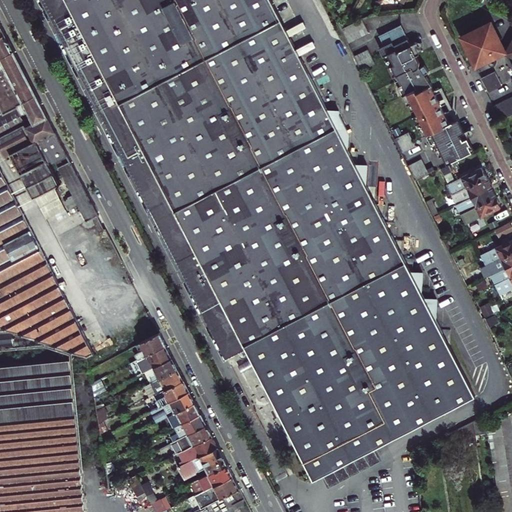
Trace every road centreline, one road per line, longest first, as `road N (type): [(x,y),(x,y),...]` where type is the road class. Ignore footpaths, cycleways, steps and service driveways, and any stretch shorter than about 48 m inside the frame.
road 1 (residential): [(3,0),(270,511)]
road 2 (residential): [(435,0),(434,24),(511,183)]
